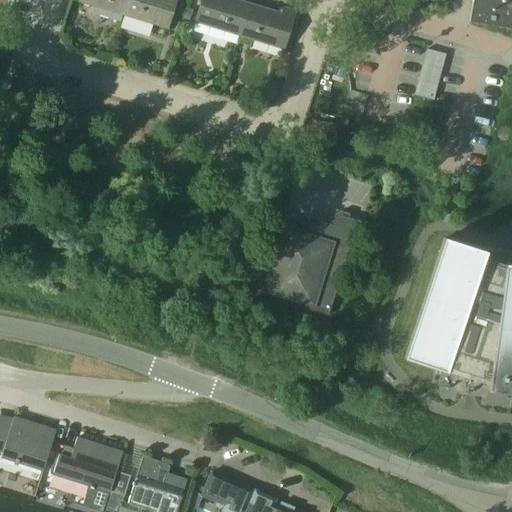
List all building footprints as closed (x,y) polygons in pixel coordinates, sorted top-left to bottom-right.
[(79,0),(78,3),(122,16),(127,0),(79,0)] [(167,30),(175,0),(127,0),(122,16),(167,30)] [(200,0),(194,23),(239,36),(248,5),(231,0),(200,0)] [(511,0),(473,0),(470,24),(491,27),(509,31),(511,31),(511,0)] [(248,5),(239,36),(283,50),(294,12),(284,8),(282,15),(248,5)] [(426,50),(414,97),(433,102),(445,55),(426,50)] [(263,97),(274,101),(280,82),(269,78),(263,97)] [(332,226),(304,217),(299,235),(283,231),(265,291),(310,305),(308,310),(327,316),(357,222),(346,218),(345,219),(340,217),(333,221),(332,226)] [(443,239),(404,360),(435,370),(446,373),(448,368),(489,382),(487,391),(511,394),(511,266),(506,265),(508,254),(485,251),(485,252),(443,239)] [(0,439),(0,452),(2,452),(0,458),(43,471),(55,431),(13,417),(6,441),(0,439)] [(70,458),(58,455),(52,474),(109,493),(122,453),(76,438),(70,458)] [(167,465),(166,464),(142,457),(127,503),(153,511),(152,511),(175,511),(186,480),(167,474),(169,469),(169,468),(168,467),(168,466),(167,465)] [(116,472),(109,493),(123,497),(130,477),(116,472)] [(254,492),(210,473),(201,495),(226,506),(227,502),(248,511),(247,511),(301,511),(275,501),(275,500),(255,491),(254,492)]
